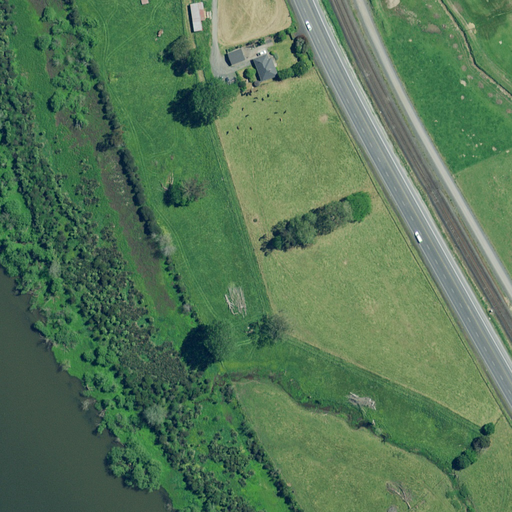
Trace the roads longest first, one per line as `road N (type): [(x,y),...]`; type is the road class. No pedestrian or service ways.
road 1 (secondary): [(511,384),(306,0)]
road 2 (unclassified): [(511,291),(391,76),(361,0)]
